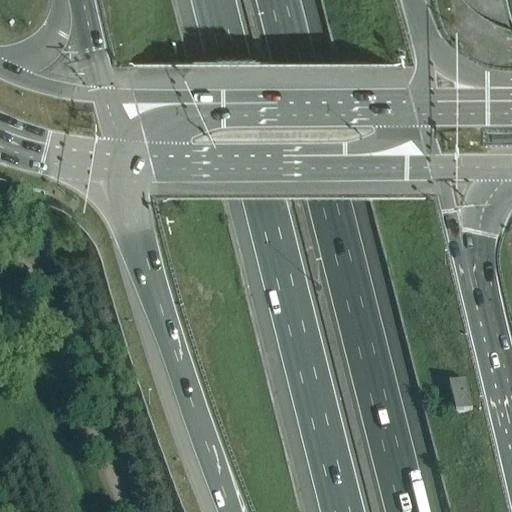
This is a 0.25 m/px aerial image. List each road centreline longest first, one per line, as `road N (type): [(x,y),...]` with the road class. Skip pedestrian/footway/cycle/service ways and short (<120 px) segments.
road 1 (motorway): [(404,511),(271,0)]
road 2 (motorway): [(204,0),(333,511)]
road 3 (motorway): [(120,169),(227,511)]
road 4 (primary): [(403,107),(171,109)]
road 5 (primary): [(279,167),(433,166)]
road 6 (motorway): [(279,167),(368,143),(403,107)]
road 7 (motorway): [(484,288),(451,229),(433,166)]
road 8 (motorway): [(484,288),(476,212),(511,170)]
road 9 (primary): [(148,168),(279,167)]
road 10 (secondary): [(0,146),(41,160),(120,169)]
road 11 (motorway): [(511,405),(484,288)]
